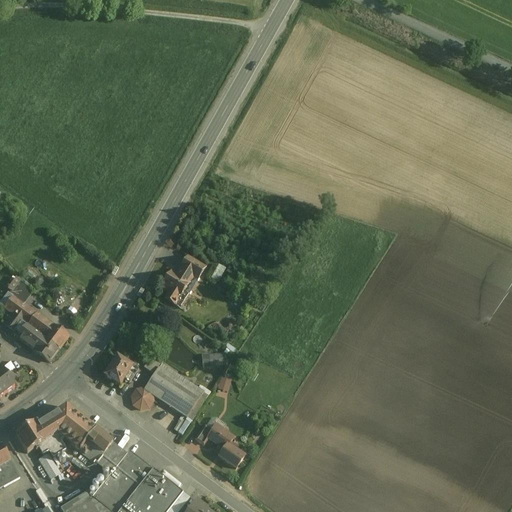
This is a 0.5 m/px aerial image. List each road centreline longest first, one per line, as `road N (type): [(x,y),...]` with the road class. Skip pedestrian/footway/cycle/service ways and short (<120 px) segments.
road 1 (secondary): [(287,0),(111,312),(62,379)]
road 2 (unclassified): [(244,511),(62,379)]
road 3 (unclassified): [(360,0),(511,70)]
